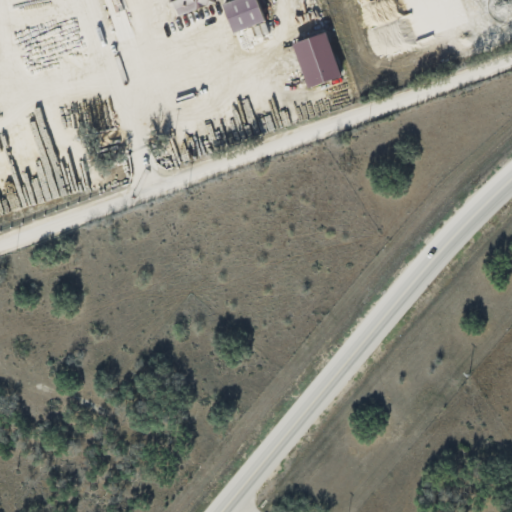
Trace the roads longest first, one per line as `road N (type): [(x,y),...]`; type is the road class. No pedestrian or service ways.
road 1 (tertiary): [(0,245),(511,58)]
road 2 (secondary): [(511,175),(454,231),(218,511)]
